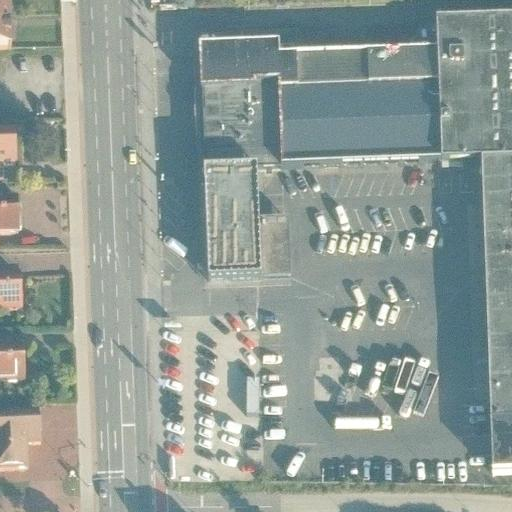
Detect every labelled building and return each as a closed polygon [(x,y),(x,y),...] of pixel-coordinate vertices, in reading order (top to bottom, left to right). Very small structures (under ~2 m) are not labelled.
[(0,0),(0,18),(14,18),(13,0),(0,0)] [(0,18),(0,50),(15,50),(14,18),(0,18)] [(197,52),(206,287),(290,284),(287,222),(257,223),(256,178),(478,170),(489,481),(511,480),(511,30),(438,33),(439,58),(277,64),(277,49),(197,52)] [(0,170),(16,170),(15,134),(0,134),(0,170)] [(21,239),(19,201),(0,202),(0,257),(2,258),(1,239),(21,239)] [(0,316),(24,316),(23,278),(0,278),(0,316)] [(188,337),(188,360),(255,359),(255,336),(188,337)] [(0,389),(28,388),(26,351),(0,353),(0,389)] [(189,360),(190,373),(210,372),(210,360),(189,360)] [(188,415),(215,413),(212,379),(180,381),(186,483),(213,481),(209,426),(189,428),(188,415)] [(42,416),(0,418),(0,475),(31,474),(30,451),(44,450),(42,416)]
